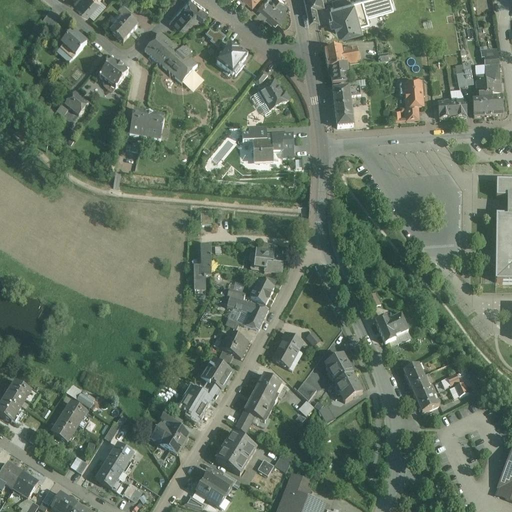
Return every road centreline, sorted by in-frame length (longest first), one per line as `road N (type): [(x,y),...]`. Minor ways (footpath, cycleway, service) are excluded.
road 1 (residential): [(328,250),(304,264),(164,511)]
road 2 (residential): [(393,475),(386,393),(328,250)]
road 3 (residential): [(322,148),(511,132)]
road 4 (residential): [(50,0),(126,63),(182,0)]
road 5 (residential): [(112,511),(0,440)]
